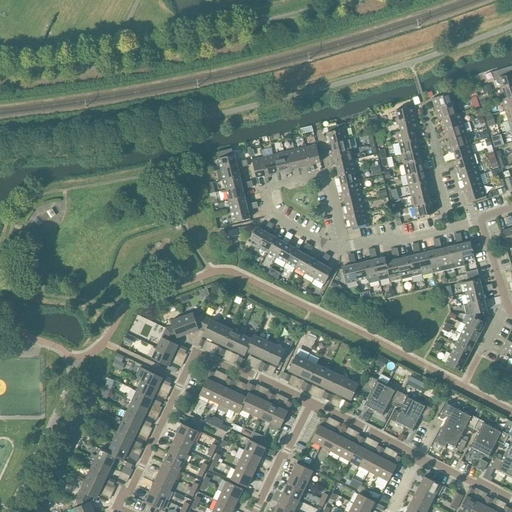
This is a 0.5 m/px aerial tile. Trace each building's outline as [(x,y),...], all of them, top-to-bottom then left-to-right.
[(501,89),(511,85),(511,65),(492,72),(496,85),(498,86),(500,86),(501,89)] [(511,85),(501,89),(502,92),(504,91),(506,98),(501,99),(502,100),(511,96),(511,85)] [(435,109),(454,103),(453,100),(451,101),(449,93),(432,99),(435,109)] [(500,112),(511,107),(511,96),(502,100),(504,109),(499,111),(500,112)] [(476,97),(470,99),(473,108),(479,107),(476,97)] [(438,120),(460,113),(460,112),(455,114),(453,107),(455,107),(454,103),(435,109),(438,120)] [(396,122),(416,117),(413,106),(396,110),(398,118),(395,118),(396,122)] [(511,107),(500,112),(500,113),(505,112),(508,121),(511,119),(511,107)] [(463,123),(460,113),(438,120),(443,119),(445,125),(443,126),(444,129),(463,123)] [(485,117),(488,127),(495,125),(492,114),(485,117)] [(396,133),(418,128),(416,117),(396,122),(397,125),(399,125),(401,131),(396,132),(396,133)] [(449,139),(467,133),(463,123),(444,129),(445,132),(447,132),(449,139)] [(331,143),(349,139),(346,128),(326,133),(327,136),(329,136),(331,143)] [(396,133),(399,143),(418,139),(417,135),(415,136),(414,129),(418,128),(396,133)] [(470,144),(467,133),(449,139),(452,146),(450,147),(451,150),(470,144)] [(333,150),(331,151),(331,154),(351,149),(349,139),(331,143),(333,150)] [(401,154),(419,150),(417,142),(419,142),(418,139),(399,143),(401,154)] [(473,154),(470,144),(451,150),(452,153),(454,152),(456,159),(473,154)] [(305,147),(310,167),(313,166),(313,164),(320,162),(316,145),(305,147)] [(305,147),(295,150),(299,167),(306,166),(306,168),(307,172),(311,171),(310,167),(305,147)] [(221,169),(237,165),(235,154),(233,155),(231,149),(216,152),(217,159),(219,159),(221,169)] [(351,149),(331,154),(332,157),(334,157),(336,164),(354,160),(351,149)] [(299,167),(295,150),(284,152),(289,172),(292,171),(292,169),(299,167)] [(401,154),(404,164),(423,160),(422,156),(420,157),(419,150),(401,154)] [(284,152),(274,155),(278,172),(285,171),(285,173),(289,172),(284,152)] [(473,154),(456,159),(458,167),(456,167),(457,170),(476,164),(473,154)] [(274,155),(263,157),(268,177),(271,176),(271,174),(278,172),(274,155)] [(263,157),(252,160),(256,177),(264,176),(264,178),(265,182),(269,181),(268,177),(263,157)] [(496,159),(490,161),(491,165),(492,168),(498,166),(496,159)] [(336,175),(356,170),(354,160),(336,164),(338,171),(336,172),(336,175)] [(406,175),(424,171),(422,163),(424,163),(423,160),(404,164),(406,175)] [(480,175),(476,164),(457,170),(458,174),(460,173),(462,180),(480,175)] [(237,165),(221,169),(216,170),(219,181),(223,180),(240,176),(237,165)] [(359,181),(356,170),(336,175),(337,178),(339,178),(341,185),(359,181)] [(406,175),(409,185),(428,181),(427,177),(425,178),(424,171),(406,175)] [(483,185),(480,175),(462,180),(465,187),(463,188),(464,191),(483,185)] [(223,180),(226,190),(242,186),(240,176),(223,180)] [(341,196),(361,191),(359,181),(341,185),(343,192),(341,193),(341,196)] [(411,196),(429,192),(427,184),(429,184),(428,181),(409,185),(411,196)] [(464,191),(464,193),(465,194),(467,194),(469,201),(486,196),(483,185),(464,191)] [(242,186),(226,190),(228,201),(245,197),(242,186)] [(363,202),(361,191),(341,196),(342,199),(344,199),(346,206),(363,202)] [(411,196),(413,206),(433,202),(432,198),(430,199),(429,192),(411,196)] [(228,201),(231,211),(247,207),(245,197),(228,201)] [(346,217),(371,211),(371,210),(366,211),(363,202),(346,206),(348,213),(345,214),(346,217)] [(433,202),(413,206),(416,217),(434,213),(432,205),(434,205),(433,202)] [(247,207),(231,211),(233,222),(250,218),(247,207)] [(348,234),(360,231),(359,226),(369,224),(366,214),(372,213),(371,211),(346,217),(347,220),(349,220),(351,227),(346,228),(348,234)] [(248,241),(258,247),(266,232),(256,227),(248,241)] [(237,228),(227,231),(229,238),(239,235),(237,228)] [(511,231),(511,228),(501,231),(506,249),(511,247),(511,231)] [(360,231),(348,234),(349,241),(362,237),(360,231)] [(275,237),(266,232),(258,247),(267,252),(275,237)] [(267,252),(277,257),(285,243),(275,237),(267,252)] [(462,241),(459,242),(459,244),(463,260),(474,258),(474,257),(470,242),(462,243),(462,241)] [(294,248),(285,243),(277,257),(286,262),(294,248)] [(459,244),(449,247),(454,268),(465,266),(463,260),(459,244)] [(449,247),(438,249),(444,271),(454,268),(449,247)] [(286,262),(295,268),(304,253),(294,248),(286,262)] [(444,271),(438,249),(428,252),(433,273),(444,271)] [(428,252),(417,254),(422,274),(422,275),(433,273),(428,252)] [(295,268),(305,273),(313,259),(304,253),(295,268)] [(422,274),(417,254),(407,257),(412,277),(422,274)] [(385,257),(374,259),(379,280),(390,278),(385,257)] [(385,257),(390,278),(391,282),(402,279),(401,275),(400,275),(396,259),(386,262),(385,257)] [(407,257),(396,259),(400,275),(401,275),(402,279),(412,277),(407,257)] [(305,273),(314,278),(322,264),(313,259),(305,273)] [(374,259),(364,262),(367,278),(368,283),(379,280),(374,259)] [(357,281),(367,278),(364,262),(353,264),(357,281)] [(322,264),(314,278),(324,284),(332,270),(322,264)] [(357,281),(353,264),(342,267),(346,283),(357,281)] [(463,282),(466,293),(482,289),(481,287),(479,278),(463,282)] [(482,292),(482,289),(466,293),(468,304),(484,300),(482,292)] [(486,317),(487,311),(484,300),(468,304),(464,305),(466,314),(486,317)] [(205,330),(210,319),(201,315),(195,318),(193,313),(182,317),(188,333),(199,329),(200,328),(205,330)] [(485,322),(486,317),(466,314),(462,323),(466,325),(480,332),(485,323),(485,322)] [(188,333),(182,317),(171,321),(172,326),(166,328),(162,337),(173,342),(175,337),(177,337),(177,338),(188,333)] [(210,319),(205,330),(203,336),(213,341),(221,324),(210,319)] [(213,341),(224,345),(231,329),(221,324),(213,341)] [(475,342),(480,332),(466,325),(461,334),(475,342)] [(242,334),(231,329),(224,345),(234,350),(242,334)] [(264,339),(267,334),(264,333),(262,338),(254,334),(251,339),(252,339),(246,351),(247,351),(257,356),(264,339)] [(511,334),(510,333),(509,335),(499,354),(503,356),(504,354),(511,352),(511,334)] [(251,339),(242,334),(234,350),(245,355),(247,351),(246,351),(252,339),(251,339)] [(269,336),(267,334),(264,339),(257,356),(267,361),(275,345),(267,341),(269,336)] [(461,334),(456,344),(470,352),(475,342),(461,334)] [(178,345),(173,342),(162,337),(157,348),(173,355),(178,345)] [(465,361),(470,352),(456,344),(451,354),(465,361)] [(275,345),(267,361),(278,366),(285,349),(275,345)] [(173,355),(157,348),(152,358),(168,366),(173,355)] [(299,376),(307,359),(296,354),(288,371),(299,376)] [(451,354),(445,364),(460,371),(465,361),(451,354)] [(379,357),(376,363),(383,367),(386,360),(379,357)] [(317,364),(307,359),(299,376),(309,380),(317,364)] [(309,380),(320,385),(327,369),(317,364),(309,380)] [(320,385),(330,390),(338,374),(327,369),(320,385)] [(141,380),(157,388),(162,377),(146,370),(141,380)] [(348,379),(338,374),(330,390),(340,395),(348,379)] [(412,374),(409,380),(423,388),(427,381),(412,374)] [(369,376),(362,389),(364,390),(367,392),(369,391),(370,389),(373,390),(369,396),(378,401),(387,385),(378,380),(369,376)] [(207,378),(205,383),(199,395),(209,399),(217,383),(207,378)] [(348,379),(340,395),(351,400),(358,384),(348,379)] [(153,398),(157,388),(141,380),(136,391),(153,398)] [(209,399),(219,404),(227,388),(217,383),(209,399)] [(402,393),(387,385),(378,401),(388,406),(391,399),(393,401),(392,403),(392,405),(395,406),(402,393)] [(219,404),(229,409),(237,392),(227,388),(219,404)] [(136,391),(132,401),(148,409),(153,398),(136,391)] [(246,397),(237,392),(229,409),(239,413),(241,409),(246,397)] [(241,409),(251,413),(258,397),(248,393),(246,397),(241,409)] [(417,401),(402,393),(395,406),(398,408),(399,407),(401,404),(403,406),(399,412),(408,417),(417,401)] [(378,401),(369,396),(364,406),(368,408),(367,410),(367,412),(371,413),(372,413),(373,411),(383,415),(388,406),(378,401)] [(251,413),(260,418),(268,402),(258,397),(251,413)] [(143,419),(148,409),(132,401),(127,411),(143,419)] [(408,417),(418,422),(421,415),(423,416),(422,419),(423,421),(425,422),(432,409),(417,401),(408,417)] [(260,418),(270,423),(278,406),(268,402),(260,418)] [(455,427),(463,411),(448,403),(441,416),(443,418),(445,417),(447,414),(449,416),(445,422),(455,427)] [(278,406),(270,423),(280,427),(288,411),(278,406)] [(394,410),(389,419),(404,426),(403,428),(403,430),(406,432),(408,431),(409,429),(413,431),(418,422),(408,417),(399,412),(394,410)] [(138,429),(143,419),(127,411),(122,422),(138,429)] [(478,419),(463,411),(455,427),(464,432),(467,425),(469,426),(468,429),(469,431),(471,432),(478,419)] [(364,412),(361,418),(367,421),(370,415),(364,412)] [(493,427),(478,419),(471,432),(474,433),(476,433),(477,430),(479,431),(475,438),(485,443),(493,427)] [(122,422),(117,432),(133,440),(138,429),(122,422)] [(455,427),(445,422),(435,442),(444,447),(455,427)] [(177,434),(193,441),(198,431),(182,424),(177,434)] [(321,446),(329,430),(319,425),(311,441),(321,446)] [(464,432),(455,427),(444,447),(445,448),(448,444),(462,451),(467,442),(466,442),(468,438),(466,436),(464,437),(462,439),(460,438),(464,432)] [(493,427),(485,443),(494,448),(497,441),(499,442),(498,444),(499,446),(501,448),(508,434),(493,427)] [(339,435),(329,430),(321,446),(331,451),(339,435)] [(128,450),(133,440),(117,432),(112,442),(128,450)] [(400,433),(397,439),(403,442),(406,436),(400,433)] [(177,434),(172,443),(189,451),(193,441),(177,434)] [(511,436),(508,434),(501,448),(504,449),(506,448),(507,446),(509,447),(506,454),(511,456),(511,436)] [(348,440),(339,435),(331,451),(340,456),(348,440)] [(485,443),(475,438),(471,447),(472,448),(470,451),(471,453),(478,457),(479,456),(483,458),(484,457),(485,455),(489,457),(494,448),(485,443)] [(245,450),(261,457),(265,447),(249,440),(245,450)] [(358,445),(348,440),(340,456),(350,461),(358,445)] [(112,442),(107,452),(107,453),(116,457),(123,461),(128,450),(112,442)] [(172,443),(168,453),(184,461),(189,451),(172,443)] [(368,450),(358,445),(350,461),(359,466),(368,450)] [(111,467),(116,457),(107,453),(107,452),(100,449),(95,459),(111,467)] [(256,467),(261,457),(245,450),(240,460),(256,467)] [(377,455),(368,450),(359,466),(369,471),(377,455)] [(168,453),(163,463),(179,471),(184,461),(168,453)] [(511,464),(511,456),(506,454),(502,460),(500,459),(502,457),(501,455),(498,453),(496,457),(491,467),(507,475),(511,464)] [(387,460),(377,455),(369,471),(378,476),(387,460)] [(297,463),(298,460),(292,458),(291,462),(296,464),(292,473),(308,481),(313,471),(297,463)] [(106,477),(111,467),(95,459),(90,470),(106,477)] [(256,467),(240,460),(236,469),(252,476),(256,467)] [(387,460),(378,476),(388,481),(397,465),(387,460)] [(175,480),(179,471),(163,463),(159,473),(175,480)] [(252,476),(236,469),(231,479),(247,487),(252,476)] [(487,469),(483,477),(491,482),(494,476),(491,475),(492,472),(487,469)] [(90,470),(85,480),(101,488),(106,477),(90,470)] [(170,490),(175,480),(159,473),(154,482),(170,490)] [(303,491),(308,481),(292,473),(287,483),(303,491)] [(419,486),(435,494),(440,484),(424,476),(419,486)] [(101,488),(85,480),(80,491),(91,496),(96,498),(101,488)] [(243,489),(241,488),(227,481),(222,491),(238,499),(243,489)] [(166,500),(170,490),(154,482),(149,492),(166,500)] [(299,500),(303,491),(287,483),(283,493),(299,500)] [(419,486),(414,496),(430,504),(435,494),(419,486)] [(189,496),(186,495),(186,494),(177,490),(175,493),(185,497),(188,499),(189,496)] [(78,506),(73,508),(74,511),(93,511),(89,500),(91,496),(80,491),(76,499),(78,506)] [(233,508),(238,499),(222,491),(217,501),(233,508)] [(166,500),(149,492),(145,502),(161,510),(166,500)] [(294,510),(299,500),(283,493),(278,502),(294,510)] [(353,503),(369,511),(374,502),(358,493),(353,503)] [(452,503),(458,506),(463,496),(457,493),(452,503)] [(414,496),(409,506),(422,511),(426,511),(430,504),(414,496)] [(470,511),(476,501),(466,496),(458,511),(470,511)] [(215,511),(231,511),(233,508),(217,501),(213,511),(215,511)] [(482,511),(486,506),(476,501),(470,511),(482,511)] [(293,511),(294,510),(278,502),(273,511),(293,511)] [(368,511),(369,511),(353,503),(348,511),(368,511)]
